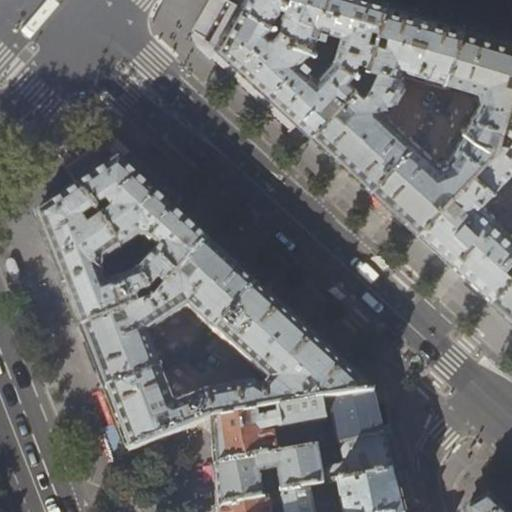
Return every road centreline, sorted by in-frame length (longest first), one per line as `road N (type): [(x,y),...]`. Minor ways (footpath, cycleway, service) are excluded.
road 1 (secondary): [(498,405),(66,9)]
road 2 (residential): [(437,511),(427,470),(442,434),(462,416),(498,405)]
